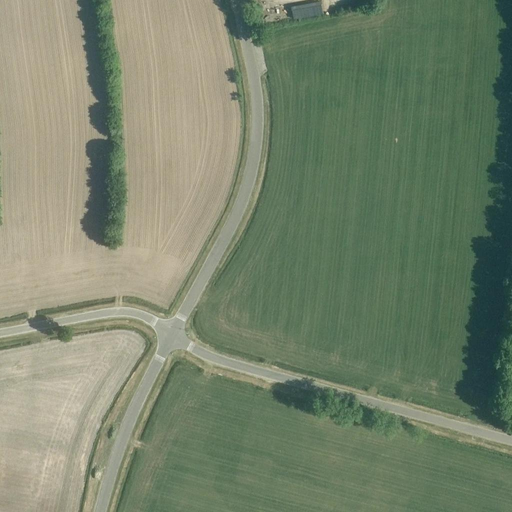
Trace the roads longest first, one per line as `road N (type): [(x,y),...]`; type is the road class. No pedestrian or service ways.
road 1 (unclassified): [(171,334),(223,361),(511,441)]
road 2 (unclassified): [(171,334),(232,221),(253,157),(256,97),(236,0)]
road 3 (unclassified): [(99,511),(133,411),(171,334)]
road 4 (unclassified): [(171,334),(130,312),(0,332)]
